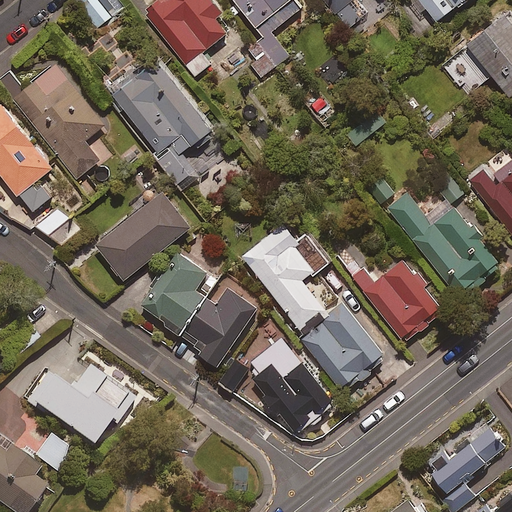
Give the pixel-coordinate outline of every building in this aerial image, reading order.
[(116,0),(87,0),(85,1),(105,26),(125,11),(116,0)] [(205,0),(201,3),(199,0),(168,0),(149,15),(197,77),(213,65),(205,55),(228,36),(217,22),(224,17),(210,0),(205,0)] [(234,0),(237,3),(230,8),(237,17),(244,11),(264,37),(250,48),(260,60),(253,66),(263,79),(291,57),(273,33),(303,10),(295,0),(234,0)] [(322,0),(346,31),(368,15),(356,0),(322,0)] [(421,0),(440,27),(478,0),(421,0)] [(507,89),(511,85),(511,6),(508,2),(465,38),(507,89)] [(491,73),(464,40),(440,60),(467,92),(491,73)] [(198,169),(181,147),(190,140),(195,146),(214,131),(155,55),(111,89),(182,181),(198,169)] [(105,120),(57,57),(11,93),(76,176),(99,157),(83,137),(105,120)] [(0,98),(0,171),(32,208),(50,193),(36,176),(53,161),(0,98)] [(385,120),(376,109),(347,133),(356,144),(385,120)] [(469,177),(511,230),(511,153),(492,169),(498,177),(495,179),(484,165),(469,177)] [(445,195),(427,209),(410,187),(387,204),(454,292),(473,277),(477,283),(500,266),(478,237),(483,233),(471,217),(466,221),(450,200),(464,190),(448,169),(434,180),(445,195)] [(395,190),(382,177),(371,189),(384,202),(395,190)] [(110,260),(108,262),(117,272),(119,271),(123,275),(190,220),(162,185),(94,241),(110,260)] [(49,233),(71,214),(61,202),(36,223),(46,235),(49,233)] [(73,233),(81,226),(71,214),(49,233),(59,244),(73,233)] [(327,308),(301,275),(309,268),(312,271),(329,258),(305,227),(296,234),(283,218),(242,251),(302,328),(327,308)] [(59,244),(54,248),(66,263),(85,247),(73,233),(59,244)] [(197,282),(206,268),(173,246),(149,282),(153,285),(143,301),(167,316),(164,321),(177,329),(205,287),(197,282)] [(443,309),(402,256),(363,286),(405,339),(443,309)] [(261,298),(230,276),(215,299),(209,294),(182,333),(200,346),(198,349),(217,362),(261,298)] [(388,355),(344,299),(300,334),(344,389),(388,355)] [(259,364),(249,371),(297,430),(334,401),(281,334),(253,357),(259,364)] [(249,365),(235,356),(219,379),(232,389),(249,365)] [(25,398),(87,442),(106,415),(116,422),(135,395),(87,361),(70,385),(46,368),(25,398)] [(492,452),(503,443),(482,416),(426,460),(450,490),(441,497),(452,511),(454,511),(478,494),(469,482),(498,460),(492,452)] [(73,447),(49,431),(33,454),(57,470),(73,447)] [(36,461),(0,434),(0,500),(16,511),(19,511),(42,480),(30,471),(36,461)] [(380,511),(421,511),(406,492),(380,511)] [(484,502),(473,511),(511,511),(511,494),(491,511),(484,502)]
